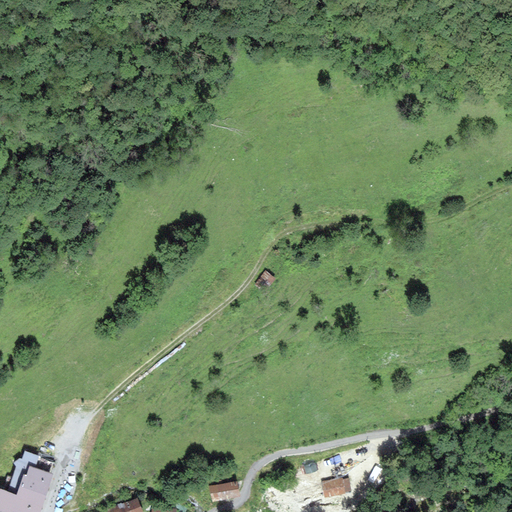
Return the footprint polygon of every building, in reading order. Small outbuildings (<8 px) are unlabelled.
[(49,469),(52,462),(37,457),(38,454),(26,450),(13,489),(2,485),(0,490),(0,505),(12,509),(11,511),(12,511),(37,511),(52,470),(49,469)] [(346,494),(343,482),(342,480),(324,485),(328,499),(346,494)] [(343,482),(346,494),(352,492),(349,480),(343,482)] [(212,488),(214,501),(238,497),(240,492),(239,483),(224,486),(223,483),(219,483),(219,486),(212,488)] [(328,499),(324,485),(317,487),(321,501),(328,499)] [(145,498),(139,501),(143,511),(149,509),(145,498)] [(143,511),(139,501),(112,511),(143,511)]
